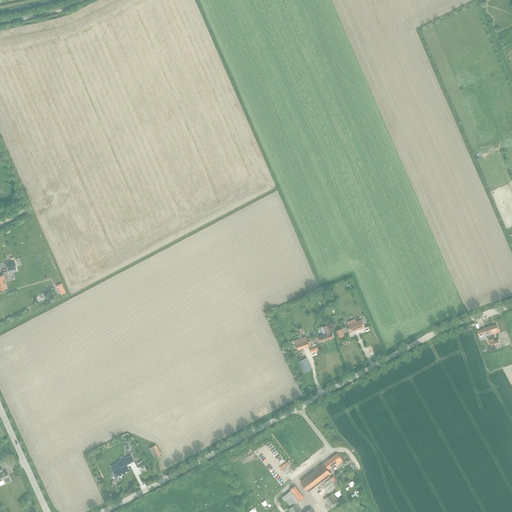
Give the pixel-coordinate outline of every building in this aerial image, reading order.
[(16,268),(14,261),(6,264),(8,270),(16,268)] [(347,322),(351,333),(365,328),(362,320),(356,322),(355,319),(347,322)] [(318,343),(334,337),(332,332),(331,332),(329,324),(323,326),(326,334),(316,337),(318,343)] [(499,332),(496,324),(489,327),(492,334),(499,332)] [(484,333),(485,336),(492,334),(489,327),(477,331),(479,335),(484,333)] [(298,350),(309,346),(306,336),(295,340),(298,350)] [(303,372),(311,369),(306,358),(298,361),(303,372)] [(159,454),(154,445),(147,448),(151,457),(154,455),(154,456),(159,454)] [(308,491),(331,474),(327,469),(335,463),(337,466),(342,461),(336,453),(300,481),(308,491)] [(111,466),(116,477),(129,470),(127,464),(134,461),(131,455),(117,462),(117,463),(111,466)] [(281,470),(289,464),(287,461),(279,467),(281,470)] [(1,472),(3,471),(1,466),(0,466),(0,481),(4,480),(5,483),(11,480),(7,470),(2,473),(1,472)] [(291,507),(299,500),(303,497),(295,486),(290,489),(291,489),(281,497),(285,501),(286,500),(291,507)] [(332,493),(327,497),(324,499),(330,506),(338,500),(332,493)] [(314,511),(311,507),(304,511),(302,511),(296,503),(289,508),(291,511),(314,511)]
